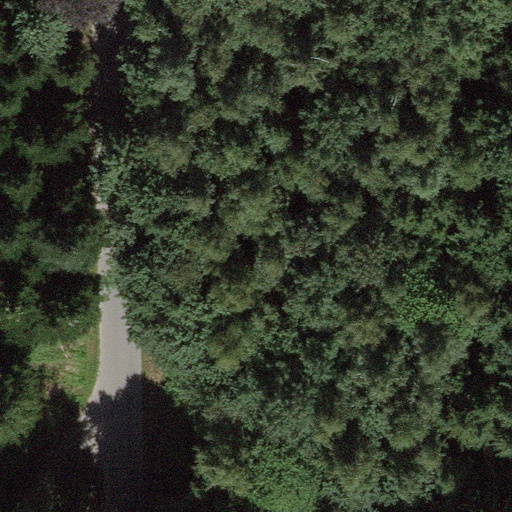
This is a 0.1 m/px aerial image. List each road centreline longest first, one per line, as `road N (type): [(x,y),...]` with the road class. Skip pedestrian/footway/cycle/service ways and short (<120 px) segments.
road 1 (residential): [(114,0),(127,511)]
road 2 (track): [(44,511),(123,391)]
